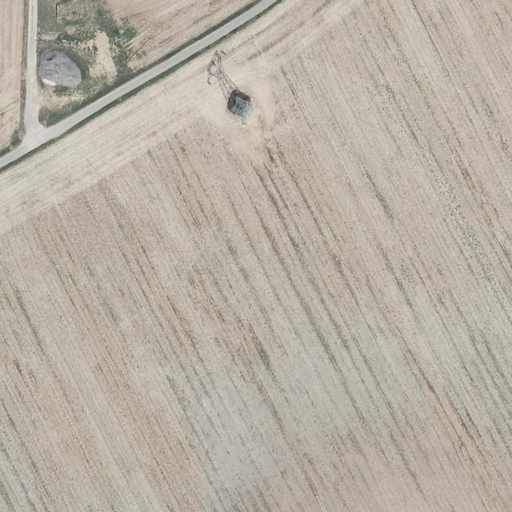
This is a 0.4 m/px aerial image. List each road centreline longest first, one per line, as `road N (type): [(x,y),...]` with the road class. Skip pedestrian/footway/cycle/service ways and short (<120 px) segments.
road 1 (unclassified): [(274,0),(27,145)]
road 2 (residential): [(34,0),(27,145)]
